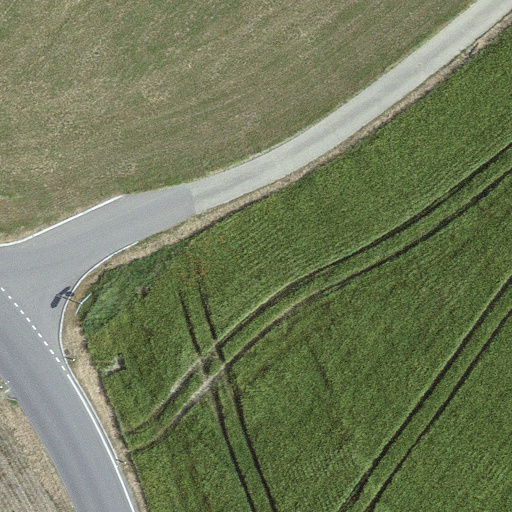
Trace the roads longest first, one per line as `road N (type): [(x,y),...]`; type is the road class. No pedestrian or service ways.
road 1 (unclassified): [(0,304),(95,235),(309,145),(500,0)]
road 2 (tertiary): [(104,511),(70,433),(0,327)]
